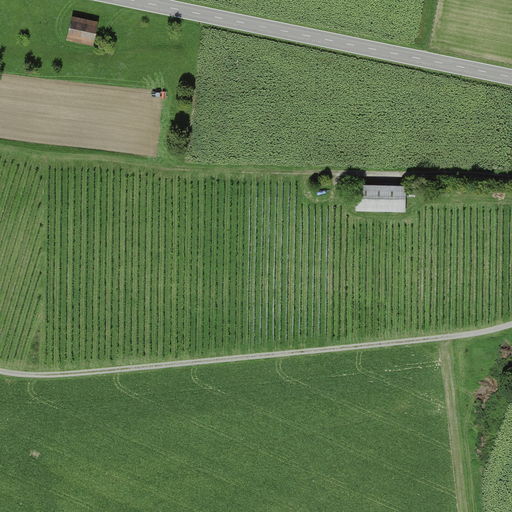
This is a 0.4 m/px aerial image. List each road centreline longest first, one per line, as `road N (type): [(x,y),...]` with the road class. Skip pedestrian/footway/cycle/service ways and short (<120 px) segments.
road 1 (track): [(0,372),(79,373),(460,336),(511,324)]
road 2 (tertiary): [(511,77),(128,0)]
road 3 (track): [(511,179),(172,168)]
